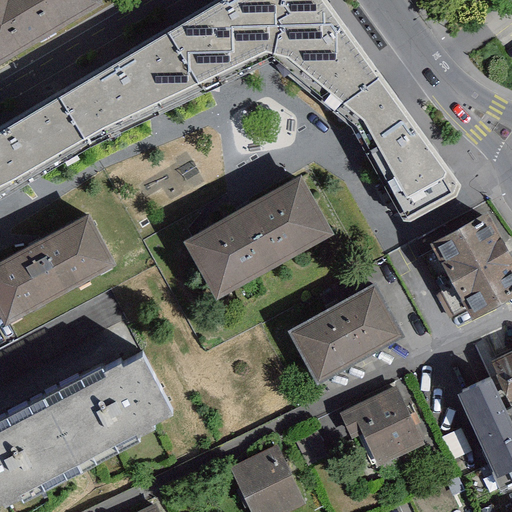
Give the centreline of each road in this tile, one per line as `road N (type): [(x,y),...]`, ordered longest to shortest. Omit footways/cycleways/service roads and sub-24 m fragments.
road 1 (residential): [(0,99),(162,0)]
road 2 (unclassified): [(511,138),(429,57),(385,0)]
